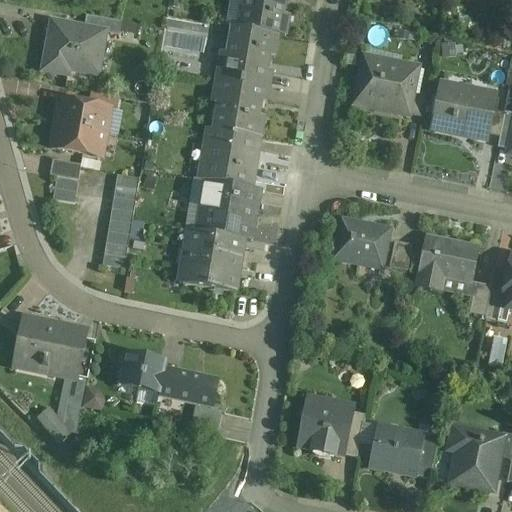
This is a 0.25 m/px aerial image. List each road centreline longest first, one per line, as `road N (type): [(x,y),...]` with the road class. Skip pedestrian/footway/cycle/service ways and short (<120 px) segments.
road 1 (residential): [(0,131),(52,271),(105,307),(276,339)]
road 2 (residential): [(276,339),(251,499),(307,511)]
road 3 (residential): [(308,170),(511,217)]
road 4 (residential): [(308,170),(338,0)]
road 5 (residential): [(276,339),(308,170)]
